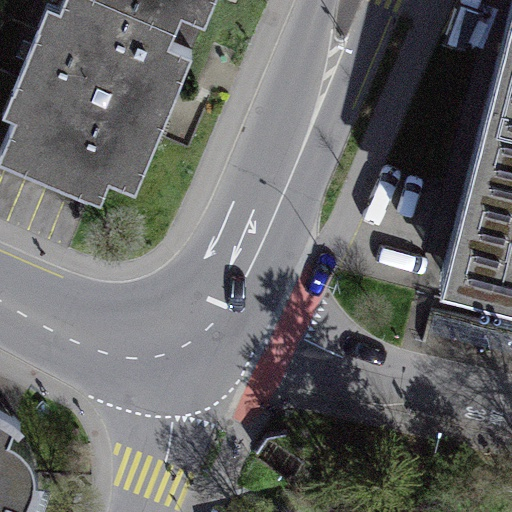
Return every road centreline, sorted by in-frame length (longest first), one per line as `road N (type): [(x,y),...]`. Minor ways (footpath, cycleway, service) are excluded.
road 1 (tertiary): [(229,305),(272,220),(350,0)]
road 2 (residential): [(229,305),(345,360),(511,408)]
road 3 (residential): [(145,511),(169,451),(171,352)]
road 4 (tertiary): [(27,316),(102,351),(171,352)]
